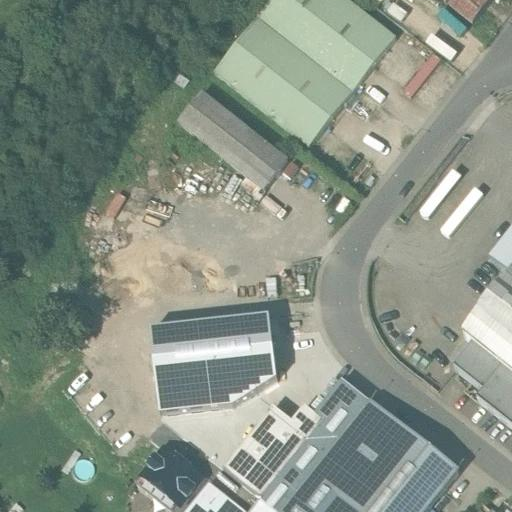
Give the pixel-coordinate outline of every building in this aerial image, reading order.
[(396,42),(343,0),(275,0),(258,22),(353,97),(396,42)] [(492,0),(436,0),(471,27),(492,0)] [(353,97),(258,22),(215,77),(310,152),(353,97)] [(288,166),(203,98),(180,128),(265,195),(288,166)] [(511,237),(493,262),(511,277),(511,282),(465,342),(474,350),(456,373),(485,396),(479,404),(511,429),(511,237)] [(270,322),(151,336),(162,423),(235,414),(278,387),(270,322)] [(343,385),(316,420),(324,426),(262,505),(261,504),(254,511),(288,511),(371,408),(343,385)] [(371,408),(288,511),(431,511),(459,477),(371,407),(371,408)] [(274,412),(224,475),(261,504),(262,505),(324,426),(316,420),(305,411),(293,427),(274,412)] [(180,511),(203,484),(165,454),(142,482),(180,511)] [(239,511),(211,490),(193,511),(239,511)]
